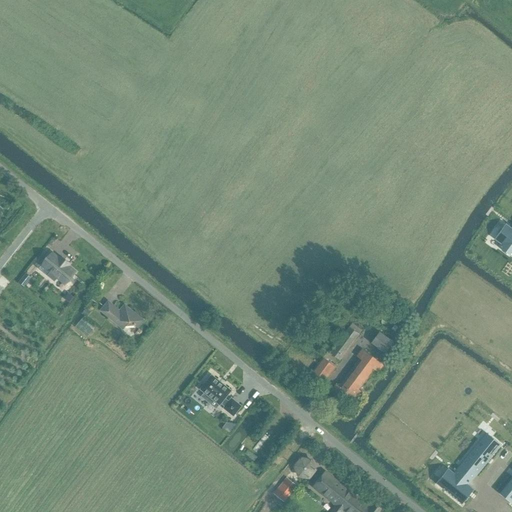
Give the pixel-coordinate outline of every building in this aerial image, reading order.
[(505,224),(494,240),(499,244),(497,247),(511,258),(511,226),(511,228),(505,224)] [(45,262),(43,265),(50,270),(49,272),(46,276),(54,282),(57,278),(65,284),(75,272),(68,266),(69,265),(61,258),(59,260),(52,254),(45,262)] [(26,274),(18,283),(23,287),(31,278),(26,274)] [(137,328),(143,321),(124,305),(119,311),(108,302),(100,311),(123,330),(129,322),(137,328)] [(86,309),(83,314),(88,318),(91,313),(86,309)] [(398,312),(396,315),(405,321),(407,317),(398,312)] [(74,327),(87,338),(95,328),(82,318),(74,327)] [(339,361),(359,335),(349,327),(330,353),(339,361)] [(393,342),(390,340),(390,341),(379,332),(371,344),(385,353),(393,342)] [(359,390),(360,389),(374,370),(378,373),(384,365),(362,350),(356,357),(359,359),(339,387),(336,385),(331,392),(339,398),(341,396),(352,405),(362,392),(359,390)] [(324,381),(335,368),(321,358),(311,372),(324,381)] [(211,376),(200,390),(202,392),(204,393),(201,397),(208,403),(211,399),(220,406),(221,404),(224,407),(223,409),(233,417),(241,407),(231,399),(228,402),(225,399),(231,391),(211,376)] [(479,441),(457,468),(472,481),(476,476),(501,445),(491,437),(486,433),(485,434),(479,441)] [(309,480),(316,470),(312,459),(300,457),(292,467),(297,478),(309,480)] [(448,469),(435,484),(461,505),(474,490),(468,485),(472,481),(457,468),(453,473),(448,469)] [(336,511),(342,505),(351,493),(325,472),(312,488),(335,506),(331,511),(330,511),(336,511)] [(500,493),(499,494),(511,504),(511,479),(501,493),(500,493)] [(289,495),(280,487),(274,494),(284,501),(289,495)] [(368,505),(360,499),(351,493),(342,505),(336,511),(379,511),(381,509),(371,501),(368,505)]
